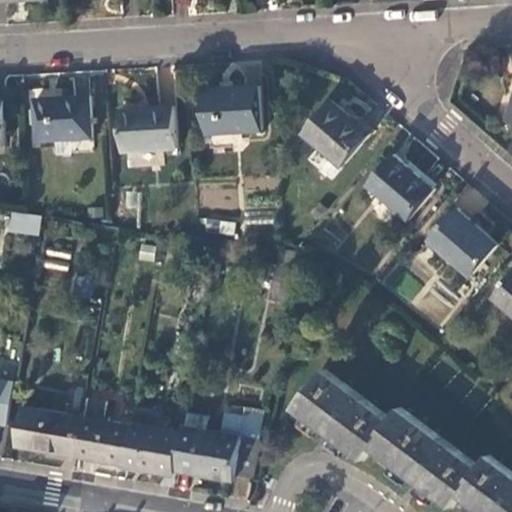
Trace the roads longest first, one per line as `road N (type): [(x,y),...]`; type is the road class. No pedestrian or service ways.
road 1 (residential): [(387,32),(0,46)]
road 2 (residential): [(511,185),(444,127),(387,32)]
road 3 (residential): [(163,511),(0,481)]
road 4 (residential): [(511,21),(387,32)]
